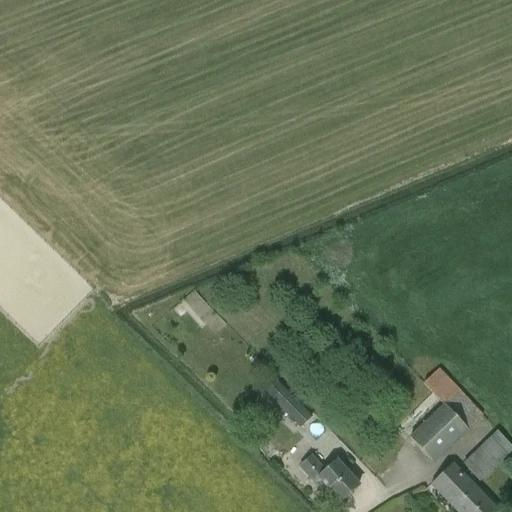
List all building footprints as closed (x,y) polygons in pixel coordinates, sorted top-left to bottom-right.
[(433,464),(467,432),(483,416),(439,369),(423,385),(443,406),(409,439),(433,464)] [(285,389),(284,389),(273,400),(284,411),(300,427),(311,416),(310,415),(285,389)] [(466,466),(485,483),(511,454),(511,441),(500,430),(466,466)] [(314,484),(319,480),(340,502),(358,486),(337,461),(326,471),(311,456),(299,467),(314,484)] [(431,486),(455,511),(497,511),(452,465),(431,486)]
